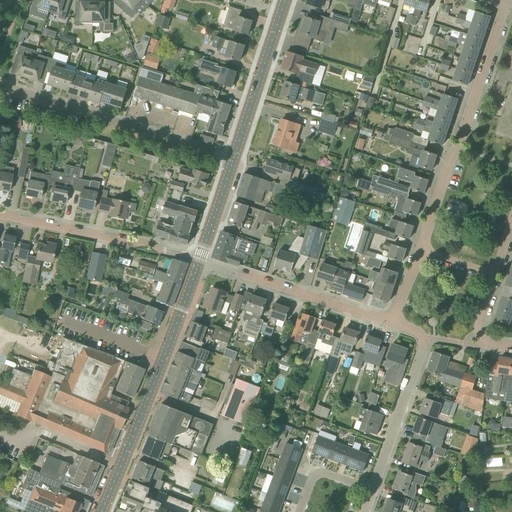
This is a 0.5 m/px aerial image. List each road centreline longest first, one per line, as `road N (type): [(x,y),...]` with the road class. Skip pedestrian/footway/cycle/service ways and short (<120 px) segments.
road 1 (secondary): [(101,511),(199,261)]
road 2 (residential): [(418,252),(509,3)]
road 3 (residential): [(234,160),(0,88)]
road 4 (residential): [(199,261),(395,322)]
road 5 (residential): [(199,261),(0,211)]
road 6 (residential): [(372,487),(422,345),(417,330),(395,322)]
road 7 (secondary): [(234,160),(286,0)]
